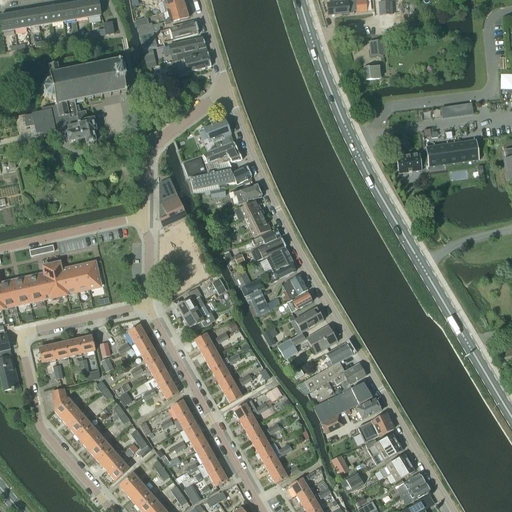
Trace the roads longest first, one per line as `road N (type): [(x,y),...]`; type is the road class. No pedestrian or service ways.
road 1 (residential): [(455,511),(285,228),(227,91)]
road 2 (primary): [(511,417),(362,163),(299,0)]
road 3 (residential): [(147,305),(22,337),(43,431),(112,511)]
road 4 (residential): [(263,511),(147,305)]
road 5 (residential): [(140,218),(152,147),(227,91)]
road 6 (residential): [(0,247),(140,218)]
